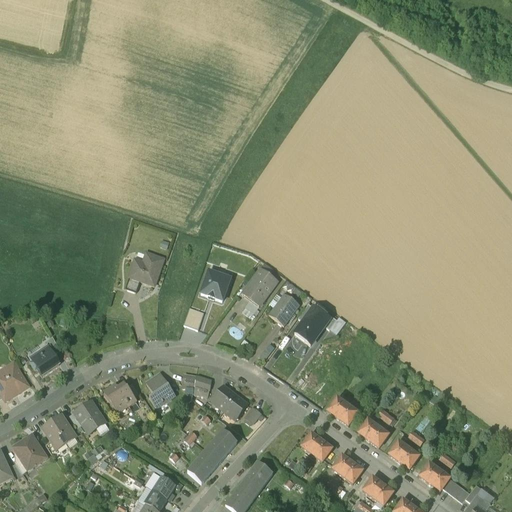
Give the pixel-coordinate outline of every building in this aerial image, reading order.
[(143,266),(135,263),(129,280),(140,284),(154,289),(163,263),(146,257),(143,266)] [(260,274),(244,296),(260,308),(276,286),(260,274)] [(229,282),(208,275),(200,297),(222,304),(229,282)] [(140,284),(129,280),(125,291),(136,295),(140,284)] [(276,298),(269,308),(274,311),(281,302),(276,298)] [(274,311),(269,318),(283,329),(299,309),(284,298),(281,302),(274,311)] [(248,306),(245,316),(256,319),(259,309),(248,306)] [(308,307),(297,322),(302,325),(313,311),(308,307)] [(189,311),(184,328),(198,333),(204,316),(189,311)] [(329,322),(313,311),(302,325),(294,337),(310,348),(324,330),(329,323),(329,322)] [(331,319),(329,322),(329,323),(324,330),(329,333),(336,323),(331,319)] [(60,354),(52,340),(44,345),(46,348),(47,348),(54,358),(60,354)] [(267,361),(275,347),(270,344),(262,358),(267,361)] [(46,348),(37,354),(39,358),(32,363),(42,378),(59,366),(54,358),(47,348),(46,348)] [(0,376),(0,393),(3,398),(5,402),(27,388),(14,367),(0,376)] [(160,376),(147,385),(155,396),(150,399),(155,407),(161,403),(162,405),(174,397),(160,376)] [(195,385),(196,379),(184,377),(183,383),(195,385)] [(196,378),(196,379),(195,385),(193,395),(208,398),(210,383),(196,378)] [(193,395),(195,385),(183,383),(180,398),(192,400),(193,395)] [(132,385),(126,389),(134,401),(140,397),(132,385)] [(126,389),(125,387),(119,391),(116,388),(105,396),(116,412),(126,406),(127,408),(128,407),(129,408),(136,404),(126,389)] [(223,387),(210,404),(223,414),(236,397),(223,387)] [(248,406),(236,397),(223,414),(235,423),(248,406)] [(357,415),(336,400),(327,413),(348,429),(357,415)] [(105,425),(91,405),(75,416),(83,427),(89,436),(105,425)] [(253,409),(245,420),(252,425),(260,415),(253,409)] [(393,420),(381,412),(378,417),(390,426),(393,420)] [(83,427),(75,416),(74,414),(68,418),(77,431),(83,427)] [(61,418),(52,425),(66,446),(76,440),(61,418)] [(205,419),(201,423),(206,428),(210,423),(205,419)] [(388,437),(367,422),(357,435),(378,451),(388,437)] [(66,446),(52,425),(42,431),(57,452),(66,446)] [(222,434),(187,475),(201,487),(236,446),(222,434)] [(424,442),(412,434),(408,439),(420,448),(424,442)] [(191,435),(183,444),(189,448),(196,439),(191,435)] [(332,451),(311,435),(301,448),(322,464),(332,451)] [(32,437),(12,450),(20,462),(27,472),(47,459),(32,437)] [(419,459),(398,444),(388,457),(409,473),(419,459)] [(0,453),(0,483),(12,478),(7,468),(0,453)] [(178,460),(173,456),(169,460),(174,465),(178,460)] [(455,465),(443,456),(439,462),(451,470),(455,465)] [(362,473),(341,458),(332,471),(352,486),(362,473)] [(312,468),(300,460),(296,465),(308,474),(312,468)] [(27,472),(20,462),(15,465),(22,476),(27,472)] [(15,465),(7,468),(12,478),(13,480),(23,476),(22,476),(15,465)] [(257,466),(225,509),(229,511),(245,511),(271,476),(257,466)] [(449,481),(428,466),(419,480),(439,495),(449,481)] [(393,495),(372,480),(362,493),(383,509),(393,495)] [(170,487),(161,481),(153,494),(166,503),(174,491),(175,490),(170,487)] [(173,482),(170,487),(175,490),(174,491),(177,493),(180,489),(181,488),(173,482)] [(287,482),(284,487),(289,491),(293,486),(287,482)] [(342,491),(331,482),(327,488),(333,493),(338,496),(342,491)] [(469,497),(451,483),(444,492),(462,506),(465,502),(469,497)] [(310,496),(301,489),(297,493),(307,500),(310,496)] [(469,497),(465,502),(470,506),(474,500),(478,495),(473,491),(469,497)] [(141,505),(144,507),(150,498),(144,494),(138,503),(141,505)] [(160,511),(166,503),(153,494),(150,498),(144,507),(146,508),(151,511),(160,511)] [(479,504),(474,500),(470,506),(476,510),(476,509),(479,504)] [(272,503),(265,511),(273,511),(277,507),(272,503)] [(415,511),(403,503),(396,511),(415,511)]
